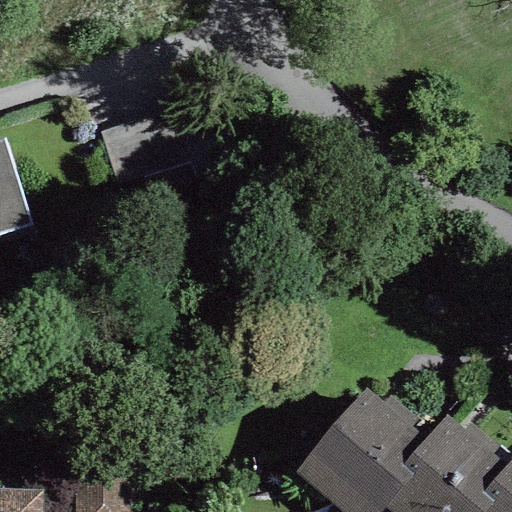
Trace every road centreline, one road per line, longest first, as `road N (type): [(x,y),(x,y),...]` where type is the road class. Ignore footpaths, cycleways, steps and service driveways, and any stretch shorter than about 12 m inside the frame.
road 1 (residential): [(511,247),(326,143),(258,52)]
road 2 (residential): [(258,52),(0,132)]
